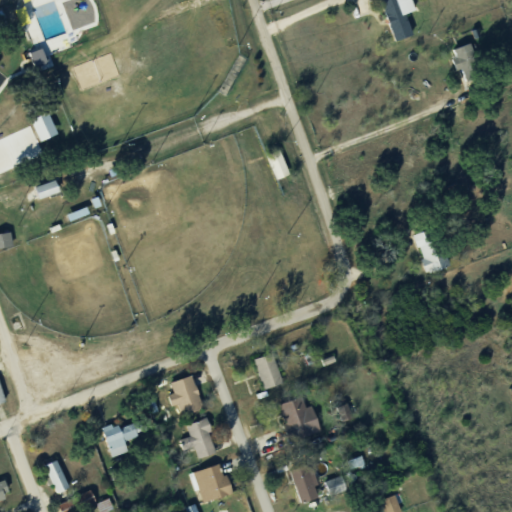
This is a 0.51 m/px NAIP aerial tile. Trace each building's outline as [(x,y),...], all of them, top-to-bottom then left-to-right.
[(379,0),(374,2),(391,45),(407,39),(399,19),(410,15),(404,0),(379,0)] [(0,9),(0,25),(8,24),(4,9),(0,9)] [(467,33),(470,41),(481,37),(478,30),(467,33)] [(51,60),(45,46),(33,51),(38,65),(51,60)] [(448,53),(451,62),(446,64),(450,75),(455,73),(460,84),(480,76),(468,46),(448,53)] [(43,140),(60,132),(50,110),(33,118),(43,140)] [(261,160),(271,185),(285,180),(275,154),(261,160)] [(28,191),(33,205),(57,196),(52,183),(28,191)] [(0,247),(15,244),(12,229),(0,232),(0,247)] [(408,240),(417,263),(414,264),(419,277),(425,275),(426,277),(445,270),(430,232),(408,240)] [(315,362),(318,370),(331,365),(328,357),(315,362)] [(248,365),(258,396),(278,389),(267,358),(248,365)] [(165,387),(168,398),(162,400),(166,413),(173,411),(176,420),(195,414),(186,381),(165,387)] [(271,408),(280,429),(276,430),(284,450),(315,437),(304,411),(300,412),(294,398),(271,408)] [(141,407),(144,417),(152,415),(149,404),(141,407)] [(330,412),(333,421),(344,417),(341,408),(330,412)] [(180,431),(183,441),(173,444),(178,456),(188,453),(192,464),(213,457),(202,423),(180,431)] [(95,433),(107,463),(122,457),(119,450),(135,444),(128,427),(114,433),(113,428),(107,431),(106,429),(95,433)] [(58,492),(71,486),(59,458),(46,464),(58,492)] [(319,486),(324,504),(366,492),(357,459),(334,465),(338,481),(319,486)] [(315,463),(294,468),(302,502),(320,497),(317,485),(320,484),(315,463)] [(37,470),(50,464),(64,493),(51,500),(37,470)] [(182,478),(213,468),(224,498),(197,507),(193,494),(188,496),(182,478)] [(284,476),(305,470),(315,502),(295,509),(284,476)] [(0,483),(0,500),(12,496),(6,481),(0,483)] [(50,510),(50,511),(86,511),(91,510),(84,495),(50,510)] [(373,505),(375,511),(393,511),(389,499),(373,505)] [(94,511),(92,508),(103,503),(107,511),(94,511)] [(191,511),(200,510),(198,503),(184,507),(185,511),(191,511)]
